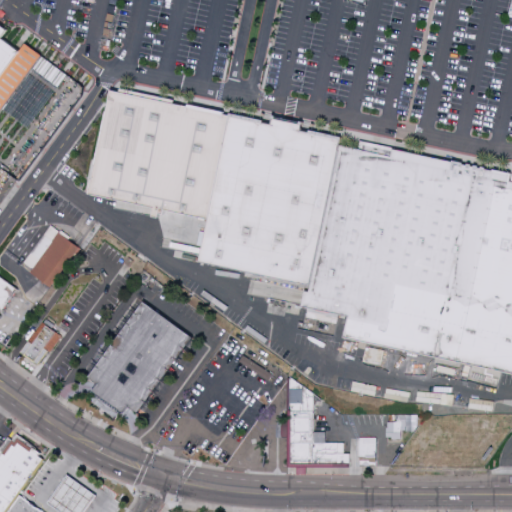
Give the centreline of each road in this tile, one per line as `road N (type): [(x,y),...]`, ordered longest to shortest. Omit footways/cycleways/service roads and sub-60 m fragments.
road 1 (primary): [(511,497),(268,495)]
road 2 (primary): [(121,462),(0,387)]
